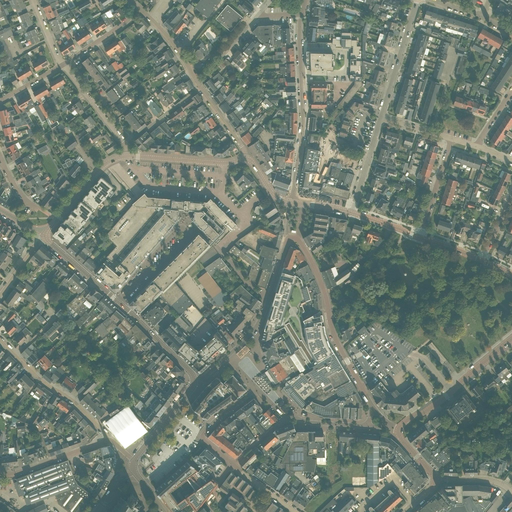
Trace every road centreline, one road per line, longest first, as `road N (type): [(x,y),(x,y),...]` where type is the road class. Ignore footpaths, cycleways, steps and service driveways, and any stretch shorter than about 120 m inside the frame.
road 1 (residential): [(371,406),(332,332),(312,264),(292,239),(255,326),(193,380)]
road 2 (tertiary): [(193,380),(45,237)]
road 3 (residential): [(291,202),(303,109),(299,14)]
road 4 (residential): [(234,465),(202,439),(211,428),(256,389),(288,415)]
road 5 (residential): [(107,439),(0,339)]
road 6 (tertiary): [(398,431),(511,339)]
road 7 (tertiary): [(246,159),(123,156)]
road 8 (residential): [(381,117),(418,0)]
